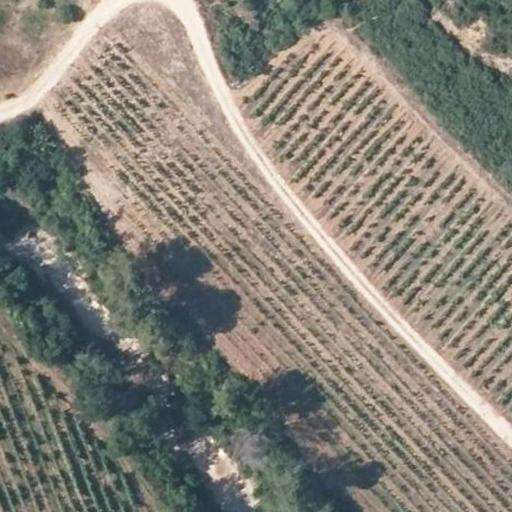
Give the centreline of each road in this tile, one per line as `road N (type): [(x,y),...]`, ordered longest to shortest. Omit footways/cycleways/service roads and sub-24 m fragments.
road 1 (track): [(511,432),(350,267),(279,180),(225,94),(185,0)]
road 2 (track): [(119,0),(61,77),(35,100),(0,113)]
